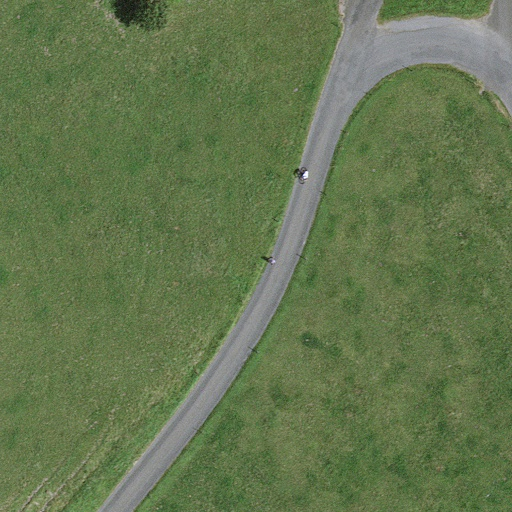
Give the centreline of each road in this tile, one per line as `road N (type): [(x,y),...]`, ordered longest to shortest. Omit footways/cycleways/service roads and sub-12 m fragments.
road 1 (unclassified): [(356,69),(249,341),(117,511)]
road 2 (unclassified): [(356,69),(400,46),(468,45),(511,77)]
